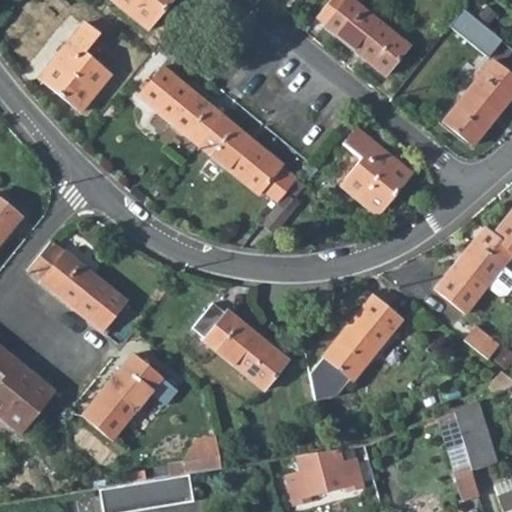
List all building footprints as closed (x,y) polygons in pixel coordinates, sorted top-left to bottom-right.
[(111,0),(145,28),(169,0),(111,0)] [(407,44),(352,0),(326,0),(314,15),(324,24),(322,26),(383,75),(407,44)] [(454,23),(493,56),(504,42),(466,9),(454,23)] [(98,36),(83,24),(38,76),(80,111),(111,75),(84,52),(98,36)] [(511,93),(511,79),(488,60),(438,117),(469,144),(511,93)] [(161,68),(136,97),(195,146),(220,117),(161,68)] [(254,195),(258,190),(275,203),(285,191),(292,181),(275,168),(278,165),(220,117),(195,146),(254,195)] [(408,174),(354,130),(341,146),(358,160),(338,186),(374,215),(408,174)] [(205,164),(193,154),(181,169),(192,179),(205,164)] [(258,223),(270,232),(296,202),(285,191),(275,203),(258,223)] [(511,248),(511,203),(489,229),(511,247),(511,248)] [(0,238),(17,217),(0,204),(0,238)] [(482,223),(430,283),(459,307),(483,279),(500,260),(511,247),(489,229),(482,223)] [(100,332),(124,303),(49,243),(26,271),(40,283),(100,332)] [(511,269),(500,260),(483,279),(495,288),(502,288),(511,275),(511,269)] [(398,320),(370,296),(306,369),(312,397),(330,395),(344,378),(347,380),(398,320)] [(291,364),(228,314),(203,344),(266,395),(291,364)] [(465,341),(484,357),(493,347),(474,330),(465,341)] [(0,350),(0,375),(7,381),(0,389),(0,420),(17,435),(53,392),(1,350),(0,350)] [(160,379),(130,355),(81,416),(110,440),(148,394),(160,379)] [(163,406),(175,391),(160,379),(148,394),(163,406)] [(454,412),(457,421),(481,414),(478,402),(454,412)] [(462,441),(469,465),(470,469),(495,462),(481,414),(457,421),(462,441)] [(212,434),(195,437),(184,460),(168,463),(171,477),(187,474),(218,469),(212,434)] [(462,441),(451,444),(458,467),(469,465),(462,441)] [(296,456),(299,471),(295,472),(296,477),(286,480),(293,504),(307,501),(306,496),(344,486),(346,490),(361,487),(351,448),(323,452),(322,452),(296,456)] [(461,499),(477,494),(470,469),(469,465),(458,467),(453,469),(461,499)] [(171,477),(97,489),(101,511),(126,511),(192,501),(187,474),(171,477)] [(511,477),(494,485),(498,495),(511,489),(511,477)] [(511,489),(498,495),(504,511),(511,507),(511,489)]
